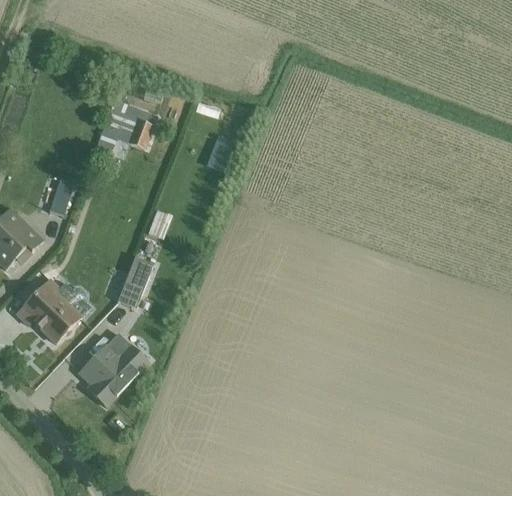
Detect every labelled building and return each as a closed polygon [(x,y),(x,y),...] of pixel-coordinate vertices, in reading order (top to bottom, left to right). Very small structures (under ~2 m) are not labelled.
[(115,103),(93,161),(107,167),(117,142),(145,152),(157,119),(115,103)] [(198,106),(195,115),(217,121),(219,112),(198,106)] [(186,194),(214,125),(199,119),(170,188),(186,194)] [(61,180),(49,215),(63,219),(74,185),(61,180)] [(26,251),(32,256),(44,243),(11,212),(0,224),(0,265),(5,271),(4,272),(6,273),(16,262),(26,251)] [(157,214),(147,237),(159,241),(167,218),(157,214)] [(26,251),(16,262),(22,268),(32,257),(32,256),(26,251)] [(135,261),(117,305),(135,312),(153,268),(135,261)] [(51,282),(17,317),(28,329),(33,324),(56,347),(90,310),(82,302),(84,299),(85,296),(79,291),(75,291),(73,293),(65,285),(60,290),(51,282)] [(119,336),(80,376),(97,392),(93,397),(106,410),(149,365),(119,336)]
